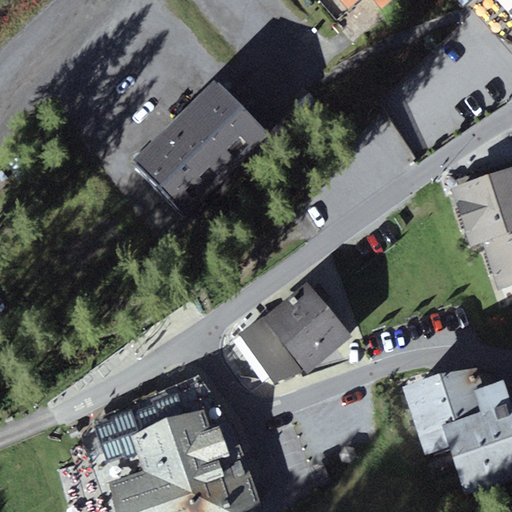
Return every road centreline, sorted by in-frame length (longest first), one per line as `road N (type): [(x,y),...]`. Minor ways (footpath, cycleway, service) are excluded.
road 1 (secondary): [(188,340),(511,114)]
road 2 (residential): [(188,340),(269,423),(444,365),(511,364)]
road 3 (unclassified): [(98,0),(29,69),(0,121)]
road 4 (secondary): [(51,415),(188,340)]
